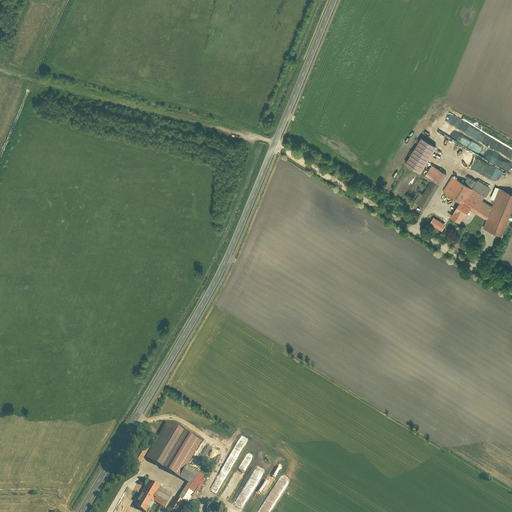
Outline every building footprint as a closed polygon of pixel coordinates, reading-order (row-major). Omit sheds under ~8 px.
[(406,164),(420,172),(436,146),(422,138),(406,164)] [(473,150),(481,153),(484,145),(477,143),(476,144),(478,144),(477,148),(476,148),(475,149),(474,149),(473,150)] [(415,202),(425,209),(446,174),(433,165),(426,176),(432,180),(423,194),(420,193),(415,202)] [(469,208),(487,219),(484,228),(501,235),(511,208),(511,193),(500,189),(492,207),(482,201),(485,196),(473,188),(477,181),(468,176),(464,183),(453,176),(443,191),(459,201),(458,203),(459,203),(451,216),(459,221),(462,216),(464,216),(469,208)] [(434,218),(431,225),(444,230),(447,223),(434,218)] [(149,449),(143,458),(186,483),(190,485),(198,472),(186,465),(200,442),(165,421),(149,449)] [(136,469),(143,458),(149,449),(142,444),(129,465),(136,469)] [(190,485),(186,483),(178,497),(187,502),(203,475),(198,472),(190,485)] [(132,504),(145,511),(152,501),(164,507),(171,494),(146,480),(132,504)] [(230,492),(232,493),(237,484),(235,483),(233,486),(233,485),(231,489),(227,487),(223,494),(228,497),(230,492)] [(178,497),(175,496),(166,511),(168,511),(181,511),(187,502),(178,497)]
